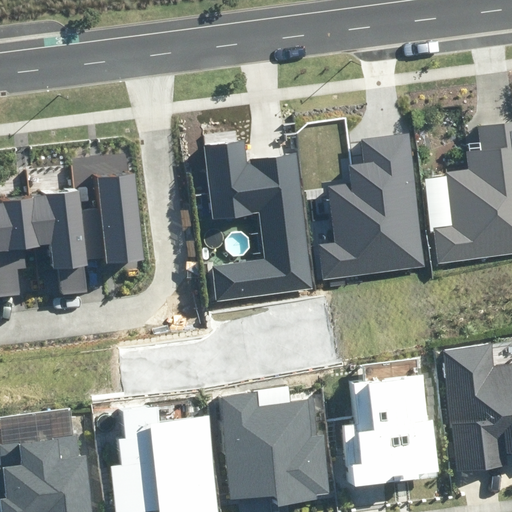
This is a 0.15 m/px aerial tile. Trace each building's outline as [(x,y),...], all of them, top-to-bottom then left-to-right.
[(433,227),(437,261),(511,252),(511,121),(479,126),(482,149),(466,151),(468,169),(447,171),(453,225),(433,227)] [(320,245),(323,279),(424,267),(409,134),(359,139),(362,164),(349,165),(351,183),(329,186),(336,243),(320,245)] [(212,267),(216,301),(312,288),(295,153),(250,158),(251,163),(246,164),(243,142),(203,147),(212,219),(260,212),(266,260),(212,267)] [(0,294),(25,292),(22,268),(28,268),(26,249),(35,248),(38,273),(47,272),(49,294),(86,290),(83,266),(87,265),(86,260),(104,258),(105,263),(142,258),(133,174),(98,178),(102,208),(82,210),(80,193),(0,201),(0,294)] [(441,352),(459,472),(509,465),(507,455),(511,454),(511,364),(498,367),(494,344),(441,352)] [(347,426),(354,486),(387,482),(387,476),(400,475),(400,480),(419,478),(419,474),(440,471),(434,421),(429,421),(423,376),(354,384),(359,424),(347,426)] [(216,396),(228,499),(276,494),(278,506),(319,501),(318,494),(329,493),(322,435),(319,436),(314,398),(259,405),(257,391),(216,396)] [(111,468),(116,511),(143,511),(160,510),(160,511),(219,511),(207,416),(160,422),(158,405),(122,410),(125,439),(119,440),(122,467),(111,468)] [(93,511),(86,454),(80,455),(78,435),(1,444),(3,464),(0,464),(0,511),(93,511)]
